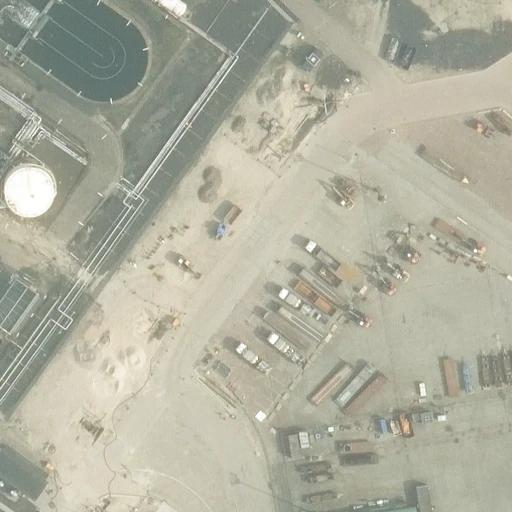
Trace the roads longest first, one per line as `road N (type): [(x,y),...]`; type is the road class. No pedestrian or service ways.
road 1 (unknown): [(256,511),(232,439),(175,377)]
road 2 (unknown): [(414,100),(304,0)]
